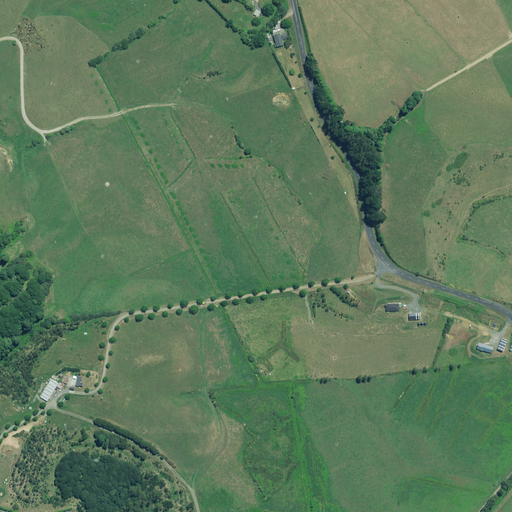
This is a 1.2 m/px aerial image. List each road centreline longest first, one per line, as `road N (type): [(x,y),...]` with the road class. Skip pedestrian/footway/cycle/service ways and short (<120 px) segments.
road 1 (unclassified): [(511,316),(402,274),(377,251),(357,172),(309,82),(292,0)]
road 2 (track): [(0,31),(13,29),(17,41),(25,118),(58,120),(122,102)]
